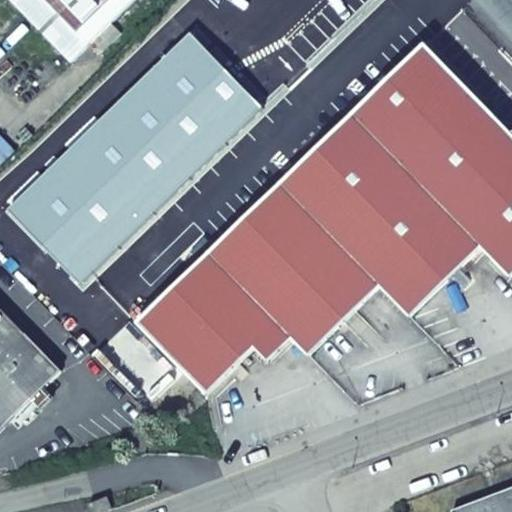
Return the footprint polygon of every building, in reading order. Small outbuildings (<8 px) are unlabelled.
[(136,0),(45,0),(89,46),(136,0)] [(261,109),(190,38),(13,211),(82,283),(261,109)] [(511,133),(428,47),(140,327),(209,397),(256,349),(270,363),(292,341),(310,357),(381,288),(411,318),(462,269),(483,249),(495,261),(511,278),(511,133)] [(483,249),(462,269),(476,281),(495,261),(483,249)] [(0,432),(61,373),(0,309),(0,432)] [(511,511),(511,489),(453,511),(511,511)] [(106,499),(90,505),(92,511),(110,511),(111,511),(106,499)]
